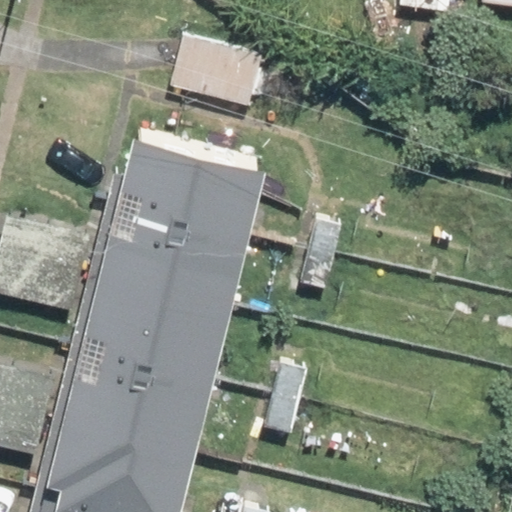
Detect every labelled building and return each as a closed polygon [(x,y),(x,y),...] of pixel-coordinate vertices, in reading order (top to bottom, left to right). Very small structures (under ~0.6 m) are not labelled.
[(178,31),(166,80),(243,99),(255,50),(178,31)] [(164,511),(253,154),(120,122),(23,511),(164,511)] [(310,212),(294,276),(322,282),(337,219),(310,212)] [(83,230),(6,213),(0,241),(0,293),(66,308),(83,230)] [(54,369),(0,356),(0,447),(33,454),(54,369)] [(275,357),(259,421),(287,428),(302,363),(275,357)] [(265,511),(266,508),(237,501),(234,511),(265,511)]
